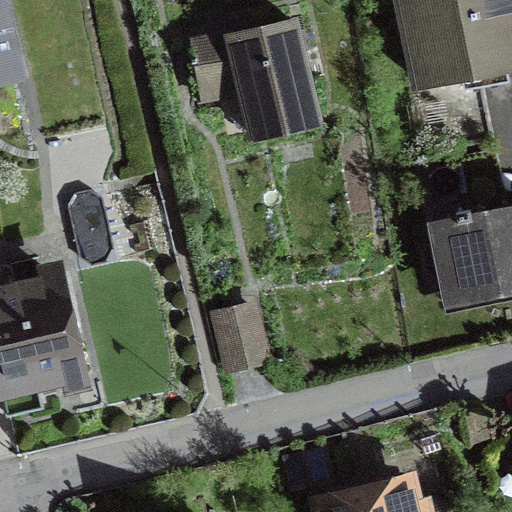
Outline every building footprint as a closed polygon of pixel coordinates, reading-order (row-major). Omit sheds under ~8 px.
[(511,0),(403,0),(421,83),(511,64),(511,0)] [(0,76),(16,72),(0,5),(0,76)] [(317,121),(292,19),(191,43),(201,83),(239,74),(254,136),(317,121)] [(457,218),(440,222),(456,298),(481,293),(483,300),(511,294),(511,207),(470,216),(469,210),(456,213),(457,218)] [(60,305),(52,273),(0,285),(0,394),(3,394),(8,414),(43,406),(38,386),(77,376),(69,346),(79,331),(74,313),(60,305)] [(252,306),(217,315),(230,366),(265,357),(252,306)] [(284,457),(291,489),(332,479),(325,448),(284,457)] [(319,504),(321,511),(415,511),(408,483),(319,504)]
